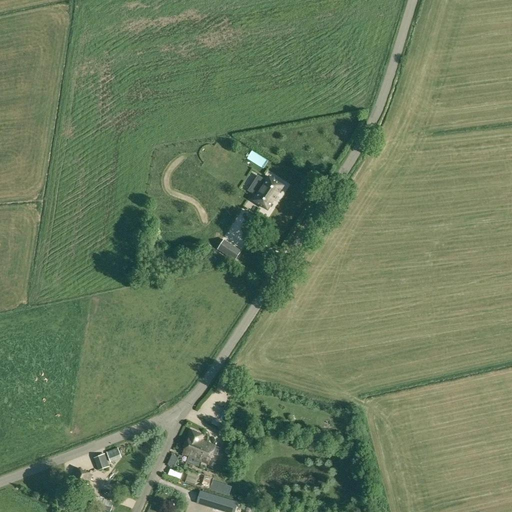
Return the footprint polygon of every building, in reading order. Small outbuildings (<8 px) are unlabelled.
[(254,201),(268,210),(284,186),(269,177),(263,186),(262,184),(258,191),(259,192),(254,201)] [(235,260),(241,251),(224,240),(218,249),(235,260)] [(235,381),(222,375),(219,382),(232,388),(235,381)] [(183,453),(201,461),(202,456),(201,455),(206,442),(201,440),(203,435),(193,431),(183,453)] [(202,456),(201,461),(208,464),(212,453),(217,455),(220,447),(206,442),(201,455),(202,456)] [(107,451),(110,460),(119,457),(116,448),(107,451)] [(94,458),(99,471),(110,466),(105,454),(94,458)] [(68,486),(85,493),(92,475),(75,468),(68,486)] [(195,484),(198,475),(189,472),(186,481),(195,484)] [(199,474),(198,475),(195,484),(210,489),(213,478),(199,474)] [(206,507),(223,511),(224,511),(229,499),(210,494),(206,507)] [(95,508),(105,511),(110,511),(114,503),(99,497),(95,508)]
